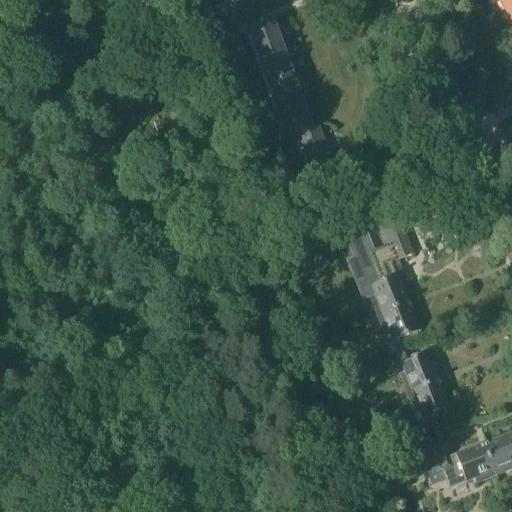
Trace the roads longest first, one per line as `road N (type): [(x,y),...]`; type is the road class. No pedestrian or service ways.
road 1 (unclassified): [(133,0),(325,511)]
road 2 (residential): [(511,221),(446,90),(429,40),(427,0)]
